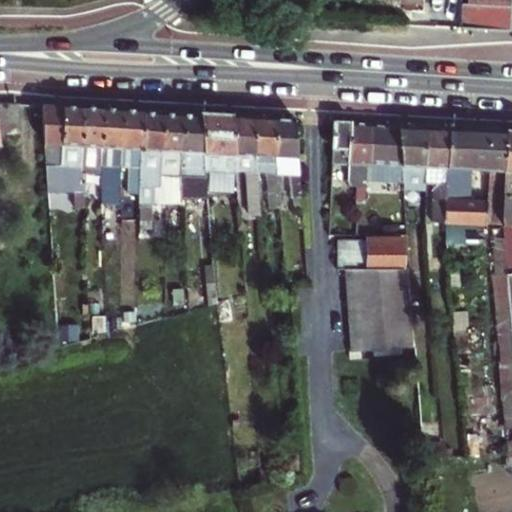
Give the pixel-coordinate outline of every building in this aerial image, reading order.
[(511,33),(511,18),(511,0),(462,0),(461,28),(511,33)] [(0,105),(0,146),(2,147),(1,136),(19,134),(14,105),(0,105)] [(87,108),(44,106),(49,193),(76,193),(76,210),(87,210),(86,192),(86,175),(86,165),(84,164),(87,108)] [(106,109),(87,108),(84,164),(86,165),(86,175),(102,176),(102,166),(106,109)] [(128,110),(106,109),(102,166),(102,176),(103,216),(124,216),(125,167),(128,110)] [(145,112),(128,110),(125,167),(132,167),(131,207),(142,207),(145,112)] [(165,112),(145,112),(142,207),(141,233),(154,234),(154,208),(168,208),(168,186),(163,186),(165,112)] [(185,114),(165,112),(163,186),(168,186),(168,208),(184,209),(184,197),(185,114)] [(204,115),(185,114),(184,197),(208,197),(207,170),(204,115)] [(234,117),(204,115),(207,170),(230,172),(230,178),(227,178),(229,197),(239,197),(237,172),(234,117)] [(254,117),(234,117),(237,172),(258,173),(254,117)] [(276,119),(254,117),(258,173),(270,173),(273,209),(282,208),(280,174),(276,119)] [(276,119),(280,174),(290,175),(292,199),(295,200),(296,209),(303,209),(297,120),(276,119)] [(369,163),(372,124),(335,122),(333,162),(347,162),(369,163)] [(372,124),(369,163),(347,162),(346,186),(367,186),(368,181),(403,183),(400,126),(372,124)] [(428,184),(428,127),(400,126),(403,183),(404,189),(427,189),(428,184)] [(451,129),(428,127),(428,184),(435,184),(435,223),(447,223),(451,129)] [(507,132),(451,129),(447,223),(449,244),(480,245),(481,225),(489,226),(490,200),(460,199),(461,171),(506,172),(507,132)] [(261,214),(259,180),(251,180),(254,215),(261,214)] [(366,201),(367,186),(346,186),(344,207),(357,208),(358,200),(366,201)] [(366,201),(358,200),(357,208),(366,209),(366,201)] [(352,352),(415,347),(409,262),(404,263),(403,235),(338,239),(338,269),(345,270),(352,352)]
